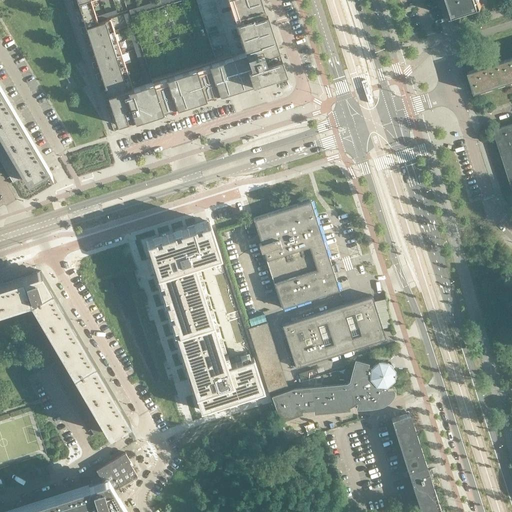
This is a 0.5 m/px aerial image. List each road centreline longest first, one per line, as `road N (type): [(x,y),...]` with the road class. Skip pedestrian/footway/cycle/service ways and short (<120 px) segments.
road 1 (secondary): [(511,496),(391,112)]
road 2 (secondary): [(354,133),(481,511)]
road 3 (unclassified): [(274,0),(304,93),(180,138)]
road 4 (unclassified): [(51,257),(154,436)]
road 5 (tertiary): [(191,169),(28,222)]
road 6 (unclassified): [(0,496),(67,474),(132,437),(154,436)]
road 7 (tertiary): [(37,233),(196,183)]
road 8 (tertiary): [(350,121),(191,169)]
road 9 (tertiary): [(196,183),(354,133)]
road 10 (residential): [(511,225),(493,208),(453,94)]
road 11 (secondary): [(311,0),(350,121)]
